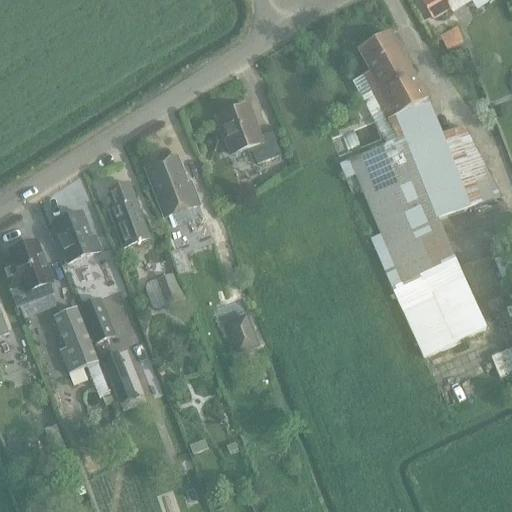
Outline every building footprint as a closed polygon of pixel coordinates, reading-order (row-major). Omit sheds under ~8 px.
[(420,0),(432,21),(450,10),(446,2),(449,0),(484,0),(488,5),(495,0),(420,0)] [(440,38),(447,51),(449,55),(465,49),(463,42),(456,29),(440,38)] [(339,166),(351,195),(360,191),(380,237),(371,241),(423,358),(434,353),(483,332),(437,222),(499,200),(463,128),(441,137),(427,101),(390,35),(358,52),(370,73),(363,77),(352,83),(361,100),(372,94),(388,123),(388,122),(397,142),(350,162),(339,166)] [(248,107),(218,118),(221,129),(219,132),(223,141),(226,142),(231,157),(247,151),(252,154),(257,166),(281,158),(273,134),(259,139),(248,107)] [(176,160),(146,171),(164,220),(199,207),(190,185),(187,186),(176,160)] [(108,213),(115,232),(122,249),(149,240),(129,186),(108,193),(115,210),(108,213)] [(82,214),(52,226),(68,266),(101,253),(95,239),(92,241),(82,214)] [(13,262),(0,267),(17,310),(54,296),(50,286),(51,286),(35,245),(32,246),(28,244),(22,246),(20,250),(10,254),(13,262)] [(174,275),(156,281),(165,307),(183,300),(174,275)] [(100,300),(80,308),(95,346),(115,338),(100,300)] [(64,351),(59,353),(68,376),(87,369),(98,364),(77,310),(53,319),(55,326),(64,351)] [(0,338),(9,336),(0,312),(0,338)] [(238,357),(259,349),(246,316),(225,325),(238,357)] [(502,378),(511,373),(511,348),(493,356),(502,378)] [(119,354),(103,360),(106,370),(123,363),(119,354)] [(127,408),(151,399),(137,360),(113,369),(127,408)] [(98,364),(87,369),(100,401),(111,397),(98,364)] [(57,427),(45,432),(58,466),(70,462),(57,427)] [(26,499),(40,494),(20,441),(6,446),(26,499)] [(204,442),(190,447),(193,456),(207,451),(204,442)]
